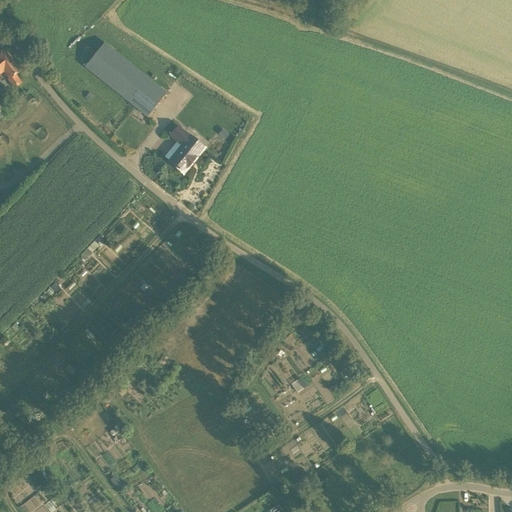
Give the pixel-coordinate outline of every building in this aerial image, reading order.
[(147,118),(154,110),(167,94),(104,44),(85,68),(147,118)] [(16,75),(20,71),(4,51),(0,53),(0,74),(4,72),(9,79),(8,80),(14,88),(21,83),(16,75)] [(184,175),(205,148),(179,126),(171,137),(182,146),(168,163),(184,175)] [(85,260),(99,246),(94,241),(80,255),(85,260)] [(264,402),(243,414),(251,429),(273,416),(264,402)]
